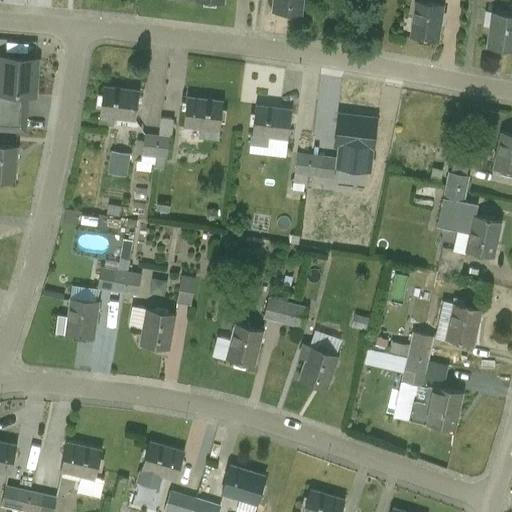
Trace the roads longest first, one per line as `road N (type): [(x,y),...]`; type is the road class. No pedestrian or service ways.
road 1 (residential): [(0,387),(150,395),(311,435),(493,503)]
road 2 (unclassified): [(511,94),(241,43),(80,27)]
road 3 (residential): [(0,350),(53,195),(80,27)]
